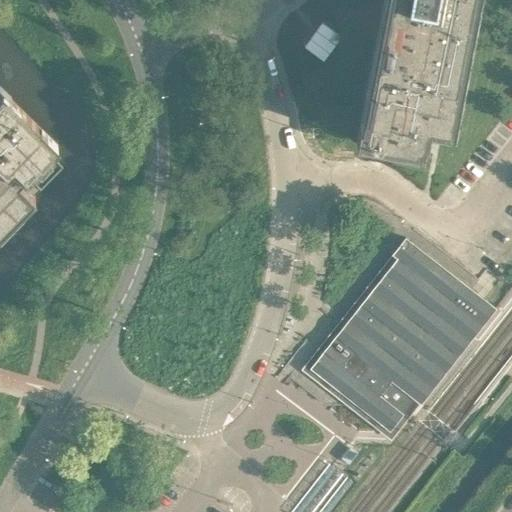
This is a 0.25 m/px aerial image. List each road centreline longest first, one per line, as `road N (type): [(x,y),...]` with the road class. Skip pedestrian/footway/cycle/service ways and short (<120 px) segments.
road 1 (unclassified): [(84,371),(182,416),(232,398),(275,283),(286,183)]
road 2 (tertiary): [(84,371),(147,248),(158,109),(139,50)]
road 3 (unclassified): [(286,183),(269,78),(246,33),(229,24)]
road 4 (tertiary): [(0,511),(84,371)]
